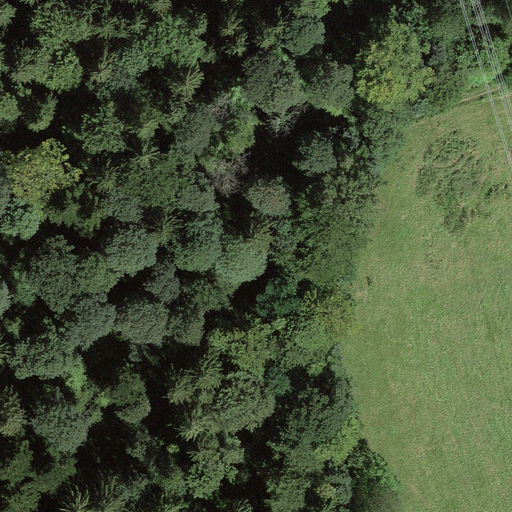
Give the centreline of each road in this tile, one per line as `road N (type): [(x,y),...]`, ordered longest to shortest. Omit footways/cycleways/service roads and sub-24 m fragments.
road 1 (track): [(266,354),(265,275),(281,189),(330,13)]
road 2 (track): [(275,511),(266,354)]
